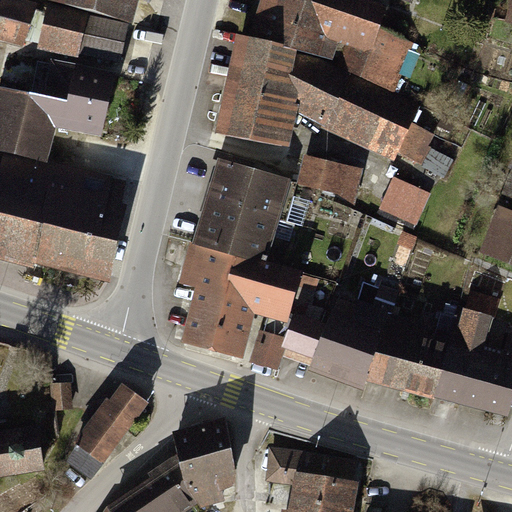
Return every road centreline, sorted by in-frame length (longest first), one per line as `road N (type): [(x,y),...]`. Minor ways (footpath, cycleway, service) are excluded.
road 1 (residential): [(204,0),(119,350)]
road 2 (primary): [(263,400),(502,474)]
road 3 (residential): [(73,511),(164,425),(199,378)]
road 4 (primary): [(0,310),(119,350)]
